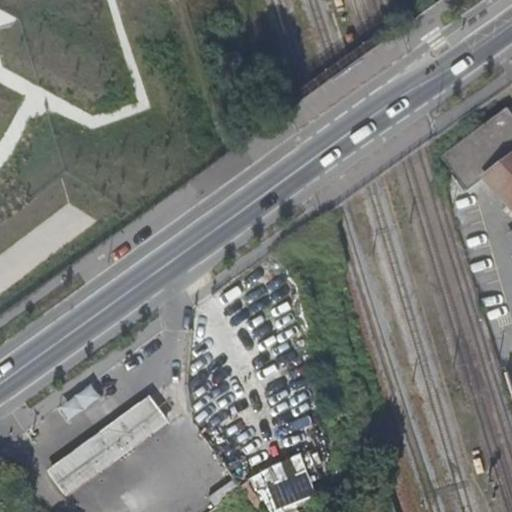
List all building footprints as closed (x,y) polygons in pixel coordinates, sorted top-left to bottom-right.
[(220,55),(225,72),(242,67),(236,50),(220,55)] [(511,116),(510,115),(453,156),(462,168),(475,185),(485,178),(511,207),(511,116)] [(149,403),(114,427),(129,448),(164,423),(149,403)] [(99,438),(113,459),(129,448),(114,427),(99,438)] [(222,450),(231,466),(259,452),(250,436),(222,450)] [(113,459),(99,438),(46,475),(61,496),(113,459)] [(300,511),(300,509),(323,499),(306,457),(244,482),(255,511),(259,511),(273,506),(275,511),(300,511)]
